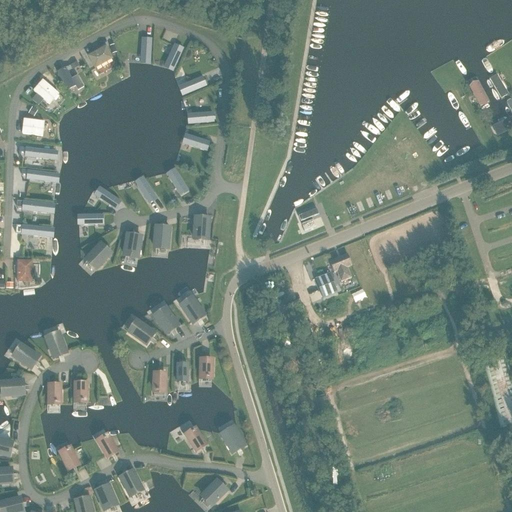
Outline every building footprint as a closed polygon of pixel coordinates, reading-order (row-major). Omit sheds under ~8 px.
[(151,39),(143,39),(143,42),(142,42),(141,59),(150,60),(151,39)] [(183,48),(176,45),(174,48),(173,48),(166,63),(175,67),(183,48)] [(88,56),(95,69),(112,59),(106,47),(88,56)] [(75,86),(65,68),(58,73),(67,90),(75,86)] [(496,71),(486,76),(501,102),(503,100),(510,96),(496,71)] [(199,79),(183,86),(187,94),(206,86),(203,79),(199,80),(199,79)] [(58,94),(42,82),(33,93),(50,105),(58,94)] [(477,82),(467,88),(479,110),(489,104),(477,82)] [(503,100),(511,114),(511,99),(510,96),(503,100)] [(38,111),(32,108),(28,114),(34,117),(38,111)] [(209,114),(192,115),(193,124),(214,122),(213,114),(209,115),(209,114)] [(511,115),(488,128),(494,139),(511,130),(511,115)] [(44,123),(24,120),(22,134),(42,137),(44,123)] [(206,142),(190,137),(187,146),(207,152),(209,144),(206,143),(206,142)] [(51,152),(26,149),(25,155),(30,155),(30,158),(50,160),(51,152)] [(53,175),(28,171),(27,177),(35,178),(35,181),(52,183),(53,175)] [(188,191),(177,174),(169,179),(178,193),(179,193),(181,196),(188,191)] [(157,199),(145,182),(138,187),(147,201),(148,201),(150,204),(157,199)] [(120,202),(103,191),(98,199),(112,208),(113,207),(116,209),(120,202)] [(49,205),(23,202),(22,209),(26,209),(26,212),(48,214),(49,205)] [(316,209),(298,216),(299,217),(300,221),(301,222),(316,216),(318,215),(317,210),(316,209)] [(103,216),(82,216),(83,225),(100,225),(100,224),(103,224),(103,216)] [(209,220),(195,219),(194,239),(208,240),(209,220)] [(313,221),(302,225),(305,232),(316,228),(313,221)] [(16,226),(15,234),(21,234),(21,233),(25,234),(25,236),(47,238),(48,229),(22,227),(16,226)] [(170,229),(156,228),(154,248),(168,249),(170,229)] [(141,238),(127,236),(124,256),(138,258),(141,238)] [(111,255),(100,245),(87,260),(97,269),(111,255)] [(351,278),(347,268),(351,266),(347,255),(330,262),(334,273),(337,272),(341,282),(351,278)] [(32,262),(18,262),(17,282),(32,282),(32,262)] [(330,273),(315,279),(323,299),(338,293),(330,273)] [(364,288),(352,293),(355,300),(367,295),(364,288)] [(193,300),(181,308),(193,324),(204,316),(193,300)] [(166,310),(155,318),(166,335),(178,327),(166,310)] [(138,322),(129,334),(146,345),(154,334),(138,322)] [(59,335),(46,340),(53,359),(67,354),(59,335)] [(22,347),(14,358),(31,370),(39,358),(22,347)] [(503,428),(511,425),(511,386),(504,357),(485,362),(503,428)] [(201,360),(201,377),(212,377),(212,360),(201,360)] [(177,365),(177,382),(188,382),(188,365),(177,365)] [(155,374),(154,391),(165,392),(165,375),(155,374)] [(22,382),(2,384),(4,398),(24,396),(22,382)] [(76,384),(75,401),(86,401),(86,384),(76,384)] [(49,386),(49,403),(60,403),(60,386),(49,386)] [(244,447),(234,430),(222,437),(232,454),(244,447)] [(196,452),(205,446),(196,432),(187,438),(196,452)] [(108,459),(117,453),(108,439),(99,444),(108,459)] [(0,455),(9,457),(12,444),(0,440),(0,455)] [(61,456),(69,471),(78,467),(71,451),(61,456)] [(0,484),(12,484),(11,470),(0,470),(0,484)] [(120,479),(130,497),(142,490),(133,473),(120,479)] [(212,506),(226,492),(216,482),(202,496),(212,506)] [(117,505),(109,487),(96,492),(104,511),(117,505)] [(22,511),(20,499),(0,504),(2,511),(22,511)] [(77,511),(92,511),(89,499),(76,502),(77,511)]
